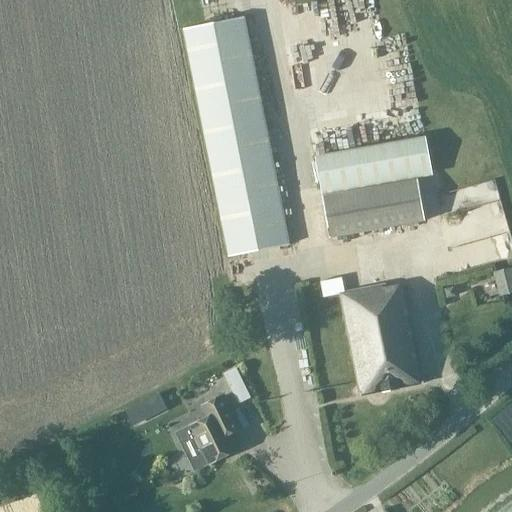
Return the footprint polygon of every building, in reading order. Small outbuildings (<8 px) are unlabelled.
[(229,257),(289,245),(243,18),(184,29),(229,257)] [(321,189),(432,169),(426,138),(315,157),(321,189)] [(330,238),(425,221),(417,177),(322,195),(330,238)] [(437,208),(494,201),(491,183),(435,189),(437,208)] [(501,295),(511,292),(511,272),(511,268),(495,272),(501,295)] [(360,396),(422,384),(403,285),(387,288),(386,285),(345,293),(343,278),(321,282),(324,297),(340,294),(360,396)] [(453,288),(444,289),(446,298),(455,296),(453,288)] [(240,430),(235,421),(223,396),(202,406),(208,417),(190,426),(209,464),(236,451),(229,436),(240,430)] [(136,404),(127,409),(134,424),(143,420),(136,404)] [(511,422),(506,415),(501,420),(509,430),(504,434),(511,444),(511,422)] [(7,511),(33,511),(30,488),(4,492),(7,511)]
